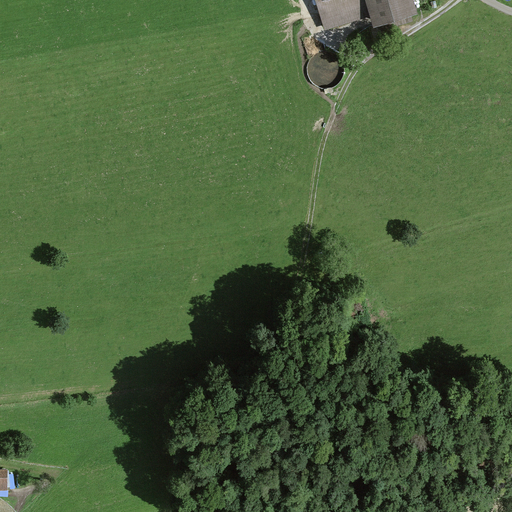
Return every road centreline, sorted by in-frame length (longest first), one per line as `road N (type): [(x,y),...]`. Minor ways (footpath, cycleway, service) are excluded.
road 1 (track): [(300,280),(321,152),(353,72),(456,0)]
road 2 (track): [(381,511),(511,482)]
